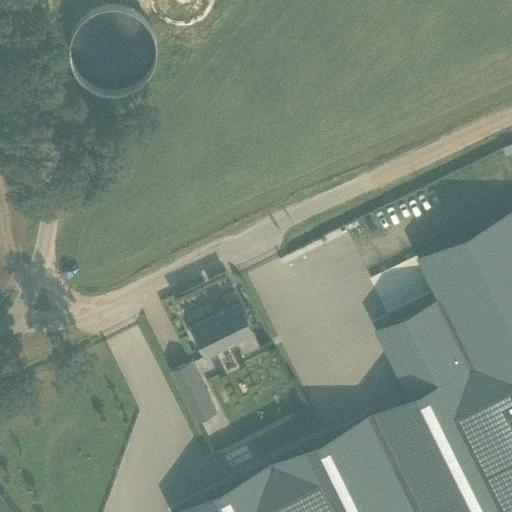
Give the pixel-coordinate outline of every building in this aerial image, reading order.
[(83,0),(65,1),(68,106),(96,105),(97,113),(151,112),(148,6),(116,7),(115,0),(83,0)] [(156,0),(173,33),(222,8),(218,0),(156,0)] [(407,393),(370,412),(419,511),(511,511),(511,207),(464,232),(481,267),(434,290),(437,296),(387,320),(420,387),(407,393)] [(192,335),(198,348),(201,346),(205,354),(235,339),(243,353),(260,345),(252,330),(253,330),(239,303),(191,326),(195,334),(192,335)] [(171,369),(196,419),(215,410),(190,360),(171,369)] [(309,408),(284,418),(286,424),(311,414),(309,408)] [(419,511),(370,412),(170,510),(171,511),(419,511)] [(289,426),(295,439),(318,428),(312,415),(289,426)] [(14,511),(0,493),(0,511),(14,511)]
